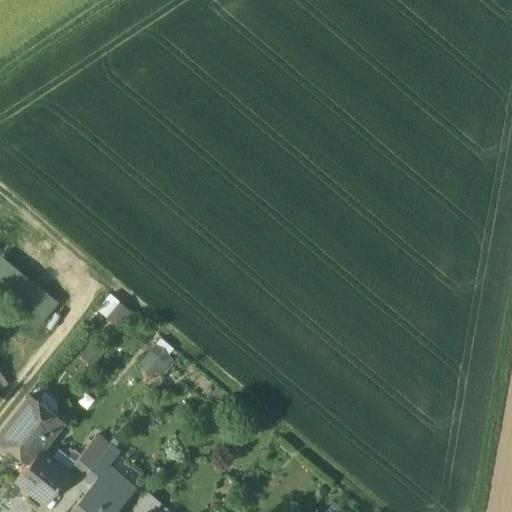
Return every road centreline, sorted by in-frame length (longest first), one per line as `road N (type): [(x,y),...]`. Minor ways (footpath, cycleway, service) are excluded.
road 1 (track): [(0,413),(107,292)]
road 2 (track): [(135,0),(0,88)]
road 3 (track): [(0,198),(107,292)]
road 4 (track): [(511,376),(487,511)]
